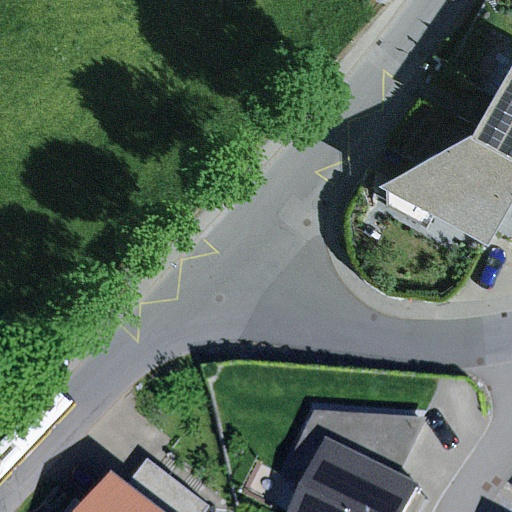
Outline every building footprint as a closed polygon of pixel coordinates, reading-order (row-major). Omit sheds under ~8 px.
[(511,61),(470,131),(511,152),(511,61)] [(511,201),(511,152),(470,131),(375,181),(490,240),(511,201)] [(141,245),(117,270),(130,283),(154,258),(141,245)] [(328,439),(398,473),(424,419),(312,406),(302,427),(328,439)] [(398,473),(328,439),(292,511),(407,511),(422,484),(398,473)] [(149,459),(127,486),(160,511),(207,511),(211,507),(149,459)] [(160,511),(127,486),(116,478),(88,511),(160,511)]
